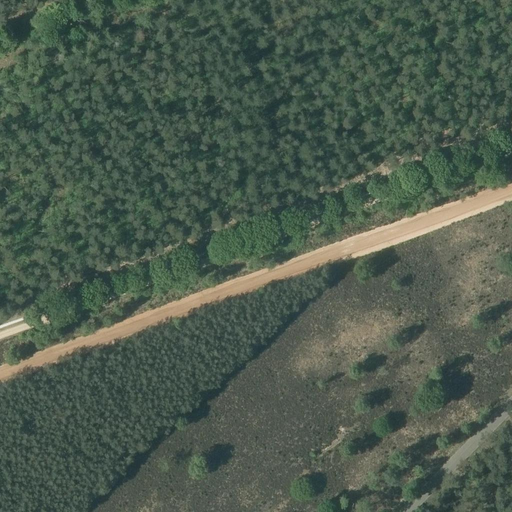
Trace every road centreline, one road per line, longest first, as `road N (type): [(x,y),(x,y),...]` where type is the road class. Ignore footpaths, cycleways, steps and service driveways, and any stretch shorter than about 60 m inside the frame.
road 1 (track): [(0,373),(511,187)]
road 2 (track): [(0,336),(511,151)]
road 3 (track): [(121,0),(0,42)]
